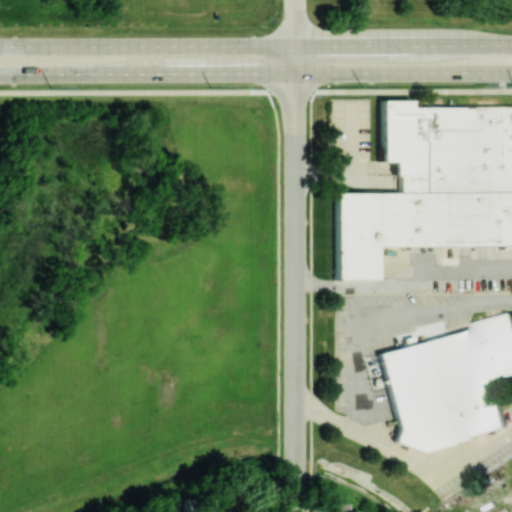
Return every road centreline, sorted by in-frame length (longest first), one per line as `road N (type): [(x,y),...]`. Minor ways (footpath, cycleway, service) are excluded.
road 1 (residential): [(295,511),(295,46)]
road 2 (primary): [(0,74),(295,73)]
road 3 (primary): [(295,46),(0,47)]
road 4 (primary): [(295,73),(511,72)]
road 5 (primary): [(511,45),(295,46)]
